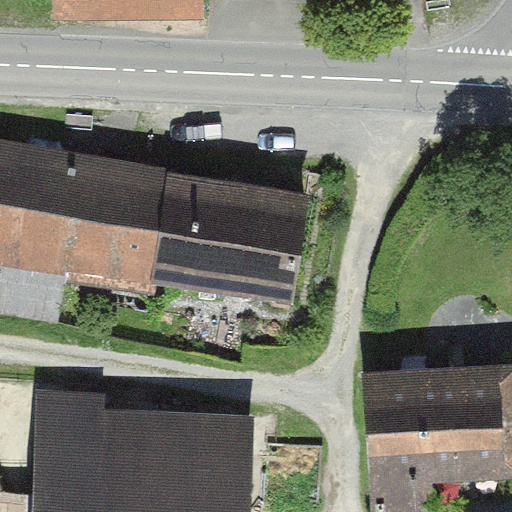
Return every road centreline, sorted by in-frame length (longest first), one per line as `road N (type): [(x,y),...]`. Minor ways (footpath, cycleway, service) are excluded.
road 1 (track): [(0,351),(258,388),(345,391),(387,81)]
road 2 (secondary): [(511,88),(0,65)]
road 3 (track): [(346,511),(345,391)]
